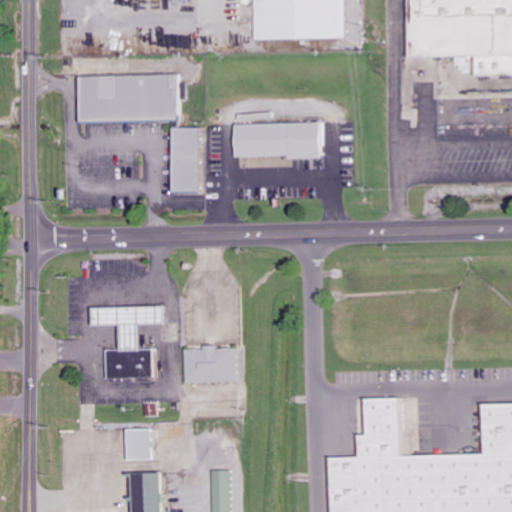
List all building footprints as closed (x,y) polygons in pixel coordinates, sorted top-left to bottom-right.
[(260,0),(261,37),(352,35),(351,0),(260,0)] [(511,0),(420,0),(421,58),(487,56),(487,76),(511,76),(511,0)] [(91,77),(92,122),(190,121),(187,76),(91,77)] [(334,157),(333,123),(242,125),(242,159),(334,157)] [(185,128),(185,192),(210,193),(210,128),(185,128)] [(116,379),(164,379),(164,351),(151,351),(150,325),(177,325),(177,308),(103,309),(103,327),(131,327),(131,351),(116,351),(116,379)] [(191,349),(192,384),(245,383),(245,348),(191,349)] [(511,511),(511,401),(490,402),(492,451),(410,453),(408,396),(373,397),(373,433),(365,433),(366,454),(335,455),(336,511),(511,511)] [(148,416),(162,416),(162,404),(148,404),(148,416)] [(138,462),(161,461),(160,430),(137,430),(138,462)]
